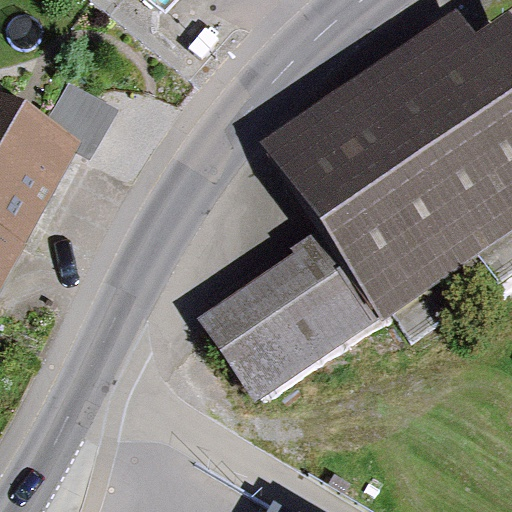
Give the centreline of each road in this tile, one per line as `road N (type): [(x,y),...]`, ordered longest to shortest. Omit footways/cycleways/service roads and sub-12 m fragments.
road 1 (tertiary): [(86,386),(190,176),(270,78),(362,0)]
road 2 (residential): [(86,386),(332,511)]
road 3 (tertiary): [(18,511),(86,386)]
